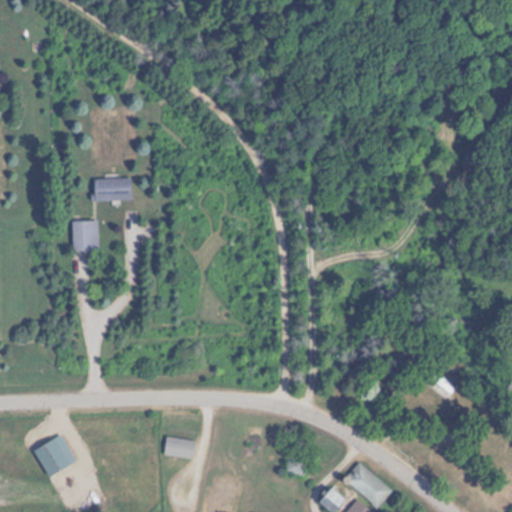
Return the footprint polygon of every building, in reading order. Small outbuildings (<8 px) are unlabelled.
[(88,199),(130,199),(130,177),(88,177),(88,199)] [(94,219),(68,219),(68,249),(94,249),(94,219)] [(453,389),(431,372),(425,380),(447,397),(453,389)] [(46,473),(74,458),(60,432),(32,447),(46,473)] [(194,439),(162,436),(160,454),(192,458),(194,439)] [(341,477),(371,508),(387,492),(357,461),(341,477)] [(323,511),(335,497),(321,486),(309,501),(323,511)] [(335,511),(347,497),(332,486),(320,501),(335,511)] [(366,511),(353,499),(340,511),(366,511)]
